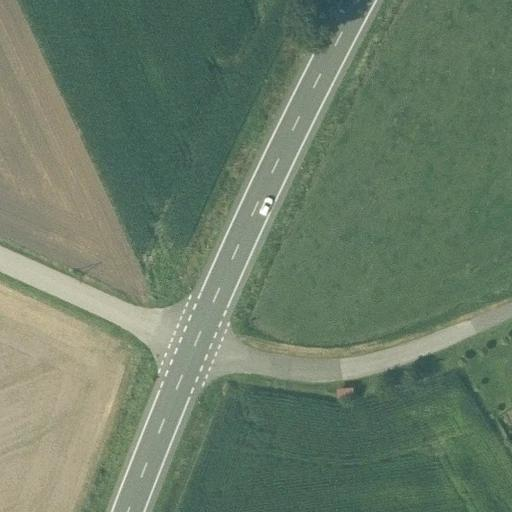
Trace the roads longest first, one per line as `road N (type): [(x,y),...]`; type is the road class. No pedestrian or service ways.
road 1 (secondary): [(359,0),(194,344)]
road 2 (unclassified): [(194,344),(306,369),(351,368),(434,347),(511,313)]
road 3 (unclassified): [(0,258),(194,344)]
road 4 (secondary): [(194,344),(127,511)]
